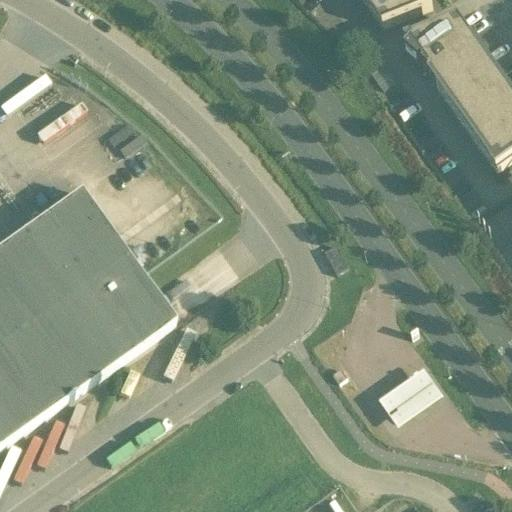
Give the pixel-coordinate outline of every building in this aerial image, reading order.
[(359,0),(383,33),(433,12),(423,0),(359,0)] [(409,49),(408,47),(406,48),(411,56),(406,61),(430,82),(497,176),(511,165),(511,102),(486,67),(475,40),(469,43),(459,28),(409,49)] [(385,69),(371,79),(383,96),(397,86),(385,69)] [(26,125),(64,97),(50,79),(12,107),(26,125)] [(147,145),(130,124),(105,143),(121,164),(147,145)] [(0,455),(175,331),(171,326),(149,295),(140,283),(80,198),(0,255),(0,455)] [(349,273),(337,251),(325,258),(337,280),(349,273)] [(348,383),(341,374),(333,380),(340,389),(348,383)] [(438,378),(389,412),(408,438),(456,406),(438,378)]
